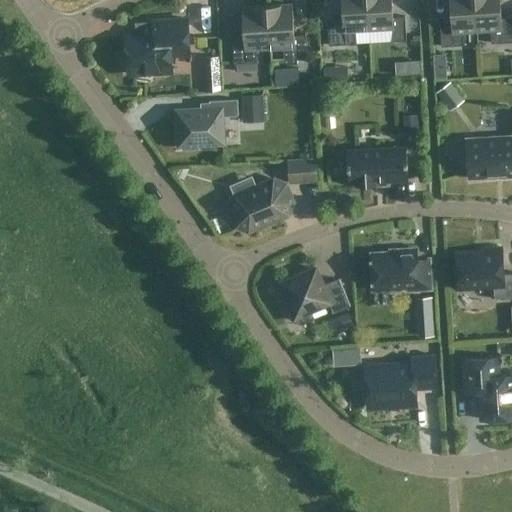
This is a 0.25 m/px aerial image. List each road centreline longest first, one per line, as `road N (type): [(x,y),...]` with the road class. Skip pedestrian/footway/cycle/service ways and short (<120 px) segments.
road 1 (residential): [(451,467),(391,460),(340,431),(224,279)]
road 2 (residential): [(224,279),(269,251),(375,217),(435,210),(511,215)]
road 3 (residential): [(224,279),(53,41)]
